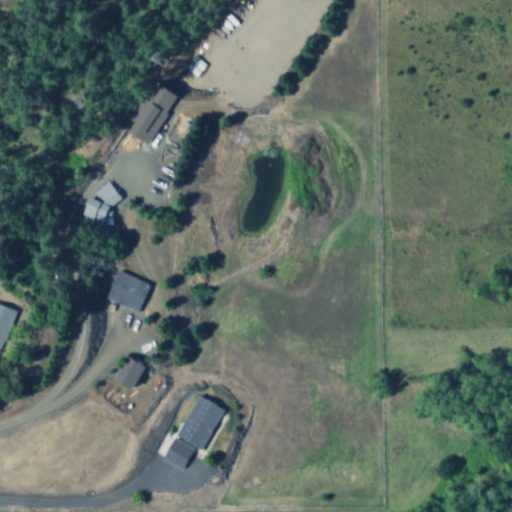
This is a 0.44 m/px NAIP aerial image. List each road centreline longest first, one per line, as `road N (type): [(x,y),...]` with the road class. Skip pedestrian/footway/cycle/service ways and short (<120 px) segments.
road 1 (residential): [(0,501),(113,496),(158,465)]
road 2 (residential): [(119,335),(97,370),(64,398),(0,424)]
